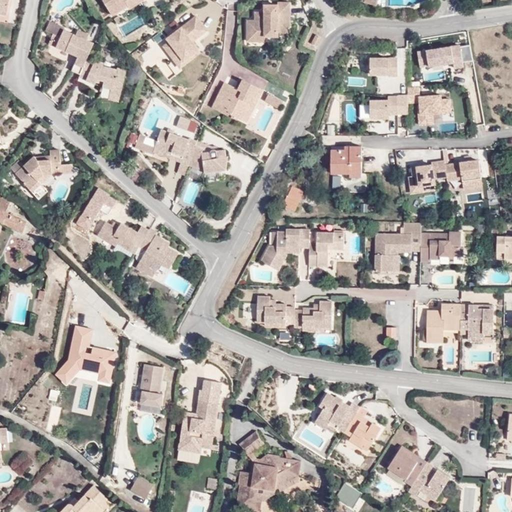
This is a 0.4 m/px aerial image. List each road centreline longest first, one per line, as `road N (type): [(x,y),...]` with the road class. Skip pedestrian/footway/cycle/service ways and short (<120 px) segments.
road 1 (residential): [(17,77),(224,262)]
road 2 (unclassified): [(224,262),(338,34)]
road 3 (unknown): [(499,134),(488,147),(486,214),(336,212)]
road 4 (unknown): [(203,307),(169,352),(132,340),(101,473)]
road 5 (residential): [(205,323),(291,365),(382,376)]
road 6 (residential): [(382,376),(387,393),(476,464),(511,465)]
road 7 (residential): [(389,144),(511,132)]
